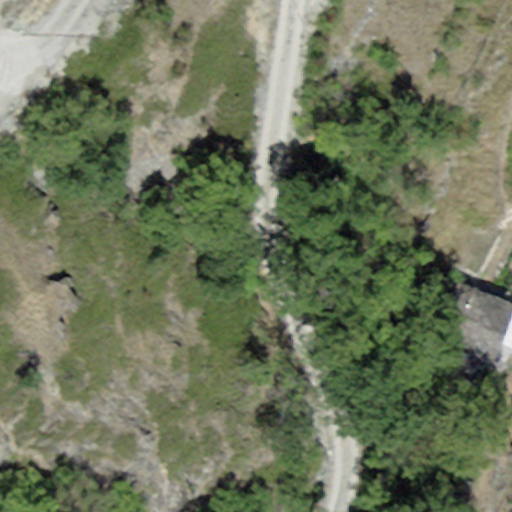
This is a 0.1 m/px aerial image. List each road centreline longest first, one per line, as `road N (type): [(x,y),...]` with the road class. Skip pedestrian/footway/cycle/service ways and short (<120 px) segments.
road 1 (track): [(335,511),(341,458),(272,292),(282,122),(309,0)]
road 2 (track): [(80,0),(37,78),(0,88)]
